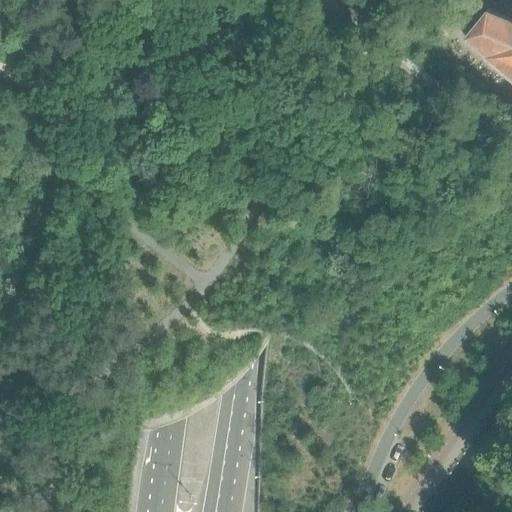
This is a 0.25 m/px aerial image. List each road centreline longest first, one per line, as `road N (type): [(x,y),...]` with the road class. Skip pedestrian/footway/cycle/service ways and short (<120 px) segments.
road 1 (primary): [(244,0),(191,266),(161,511)]
road 2 (primary): [(216,506),(288,82),(312,0)]
road 3 (unknown): [(30,0),(143,100),(219,135),(247,132),(327,91),(357,58),(370,0)]
road 4 (unclassified): [(356,511),(393,423),(429,367),(511,292)]
